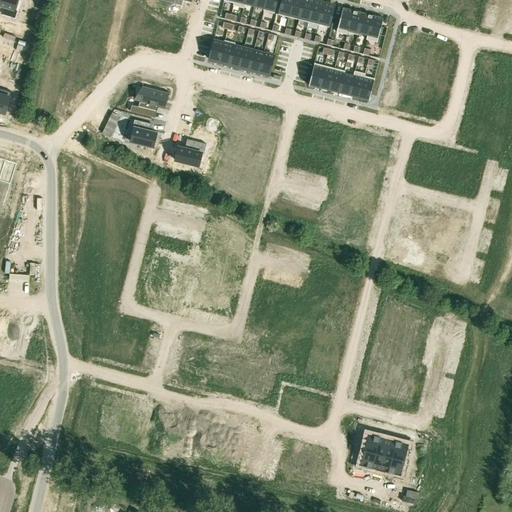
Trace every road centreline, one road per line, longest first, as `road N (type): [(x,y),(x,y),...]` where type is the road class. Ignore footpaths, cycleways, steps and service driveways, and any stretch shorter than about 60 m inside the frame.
road 1 (residential): [(394,187),(340,401)]
road 2 (residential): [(340,401),(419,420),(445,317)]
road 3 (residential): [(46,149),(133,62),(183,72)]
road 4 (residential): [(172,318),(123,306),(153,187)]
road 5 (residential): [(46,149),(53,301)]
road 6 (residential): [(63,365),(16,452),(7,488)]
